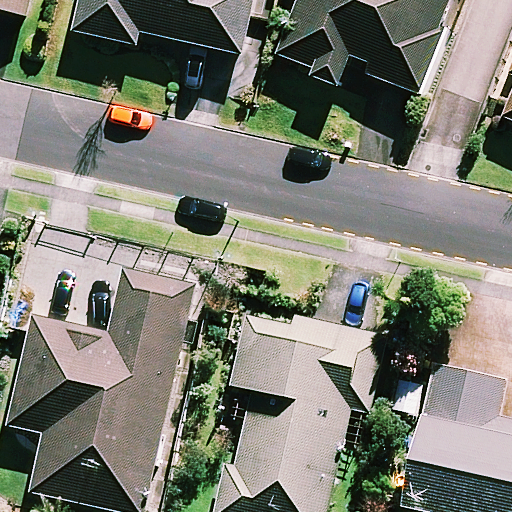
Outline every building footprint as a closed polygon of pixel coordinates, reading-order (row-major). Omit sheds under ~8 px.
[(0,0),(0,2),(36,9),(37,0),(0,0)] [(88,0),(82,28),(144,40),(146,29),(249,50),(259,0),(88,0)] [(303,0),(286,53),(321,64),(369,79),(371,73),(426,91),(455,0),(303,0)] [(151,511),(198,294),(128,279),(117,330),(39,313),(15,421),(52,429),(39,488),(147,511),(151,511)] [(308,316),(254,304),(236,380),(256,384),(226,511),(333,511),(358,405),(376,409),(393,335),(308,316)] [(511,374),(443,360),(414,500),(476,511),(511,511),(511,415),(504,414),(511,374)]
